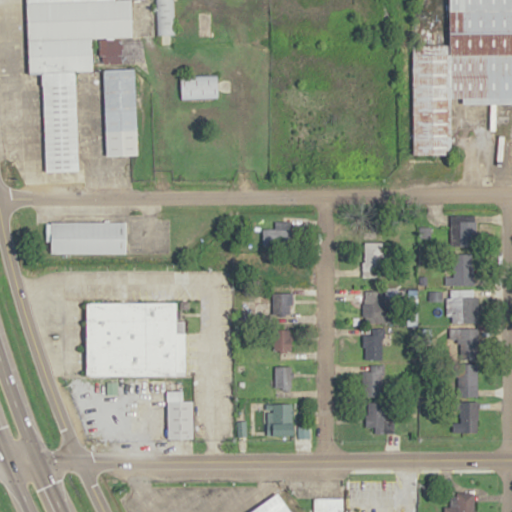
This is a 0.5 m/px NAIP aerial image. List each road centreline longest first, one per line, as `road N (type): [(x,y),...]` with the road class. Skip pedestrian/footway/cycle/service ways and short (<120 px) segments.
road 1 (residential): [(511,458),(0,463)]
road 2 (residential): [(511,195),(0,193)]
road 3 (residential): [(504,511),(507,195)]
road 4 (residential): [(97,511),(36,360),(0,239)]
road 5 (residential): [(323,462),(323,198)]
road 6 (trunk): [(55,511),(0,384)]
